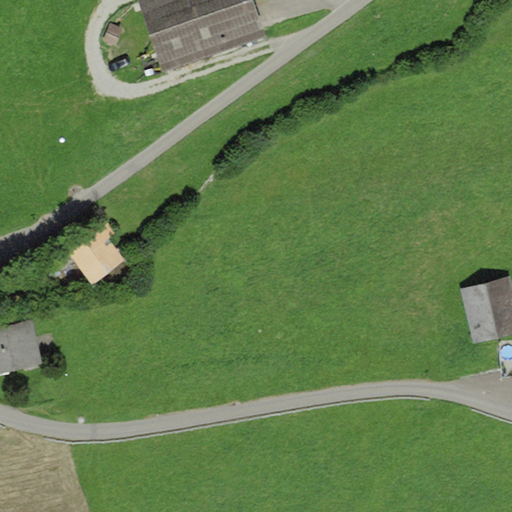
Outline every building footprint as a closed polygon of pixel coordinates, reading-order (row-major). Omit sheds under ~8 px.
[(138,0),(161,62),(264,26),(254,0),(138,0)] [(110,22),(103,40),(116,45),(123,28),(110,22)] [(105,217),(67,248),(77,260),(92,279),(124,253),(109,236),(116,231),(105,217)] [(55,278),(77,260),(67,248),(62,242),(40,260),(55,278)] [(511,295),(508,277),(463,288),(476,339),(511,330),(511,295)] [(32,319),(0,326),(0,366),(40,357),(32,319)] [(511,373),(511,343),(500,345),(502,374),(511,373)]
